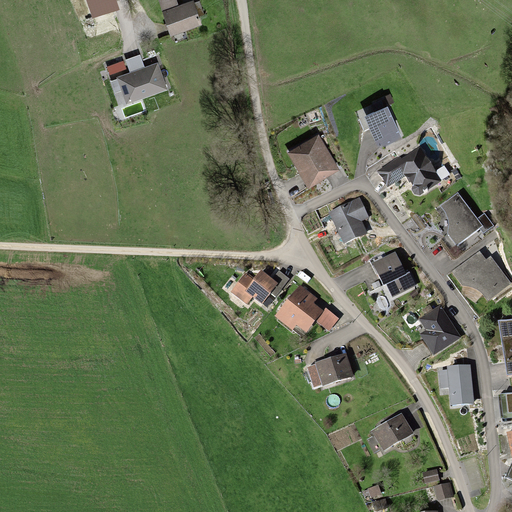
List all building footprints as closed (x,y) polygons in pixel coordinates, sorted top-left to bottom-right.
[(173,0),(159,0),(158,1),(170,34),(199,24),(191,1),(176,7),(173,0)] [(384,102),(357,113),(372,148),(399,136),(384,102)] [(316,133),(284,151),(304,185),(336,167),(316,133)] [(416,145),(375,169),(387,188),(403,178),(413,195),(438,180),(416,145)] [(459,194),(441,207),(446,238),(455,250),(484,228),(459,194)] [(358,199),(323,214),(337,247),(364,235),(358,222),(367,218),(358,199)] [(511,278),(484,254),(452,274),(460,287),(490,301),(511,285),(511,278)] [(393,257),(369,267),(378,288),(383,285),(390,300),(418,287),(410,270),(401,275),(393,257)] [(277,271),(269,281),(273,284),(267,292),(273,297),(287,279),(277,271)] [(269,281),(255,272),(248,283),(237,276),(226,293),(244,305),(249,298),(259,305),(267,292),(273,284),(269,281)] [(298,290),(277,319),(304,339),(322,315),(312,307),(316,303),(298,290)] [(440,307),(417,320),(423,329),(415,333),(430,357),(460,339),(440,307)] [(511,321),(494,324),(501,378),(511,376),(511,321)] [(344,359),(317,367),(324,390),(351,382),(344,359)] [(511,393),(496,395),(499,421),(511,419),(511,393)] [(401,420),(373,437),(383,452),(411,435),(401,420)] [(449,486),(436,488),(438,500),(451,498),(449,486)]
